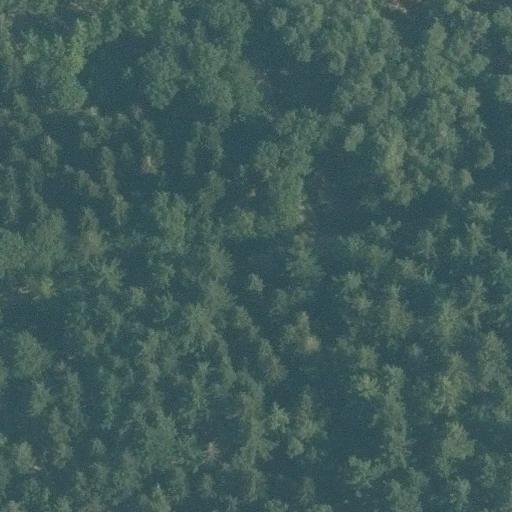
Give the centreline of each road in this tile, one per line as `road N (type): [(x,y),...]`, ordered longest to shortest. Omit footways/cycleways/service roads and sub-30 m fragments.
road 1 (track): [(300,246),(0,300)]
road 2 (track): [(300,246),(219,0)]
road 3 (track): [(511,206),(300,246)]
